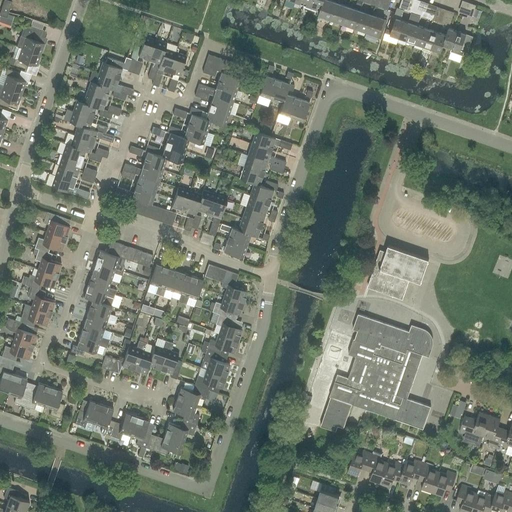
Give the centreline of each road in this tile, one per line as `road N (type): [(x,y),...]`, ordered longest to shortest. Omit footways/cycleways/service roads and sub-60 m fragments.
road 1 (residential): [(0,421),(195,487),(210,480),(262,327),(270,276)]
road 2 (residential): [(270,276),(334,90),(511,149)]
road 3 (residential): [(157,402),(45,361),(94,214)]
road 4 (residential): [(94,214),(133,125),(166,100),(188,98),(205,43)]
road 5 (unclassified): [(21,191),(84,0)]
road 6 (residential): [(270,276),(94,214)]
